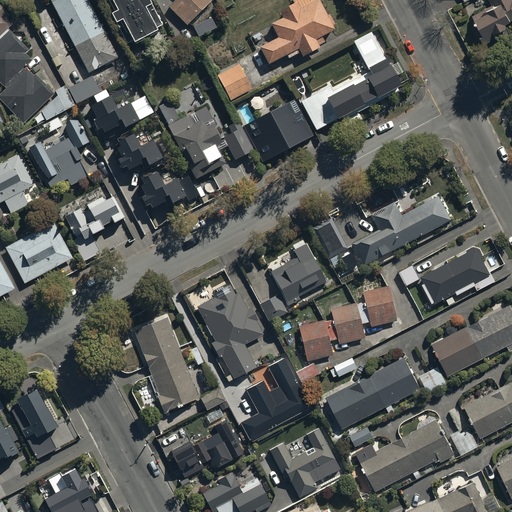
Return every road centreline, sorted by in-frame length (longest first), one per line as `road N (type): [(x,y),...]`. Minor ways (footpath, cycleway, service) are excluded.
road 1 (residential): [(55,321),(461,106)]
road 2 (residential): [(55,321),(155,511)]
